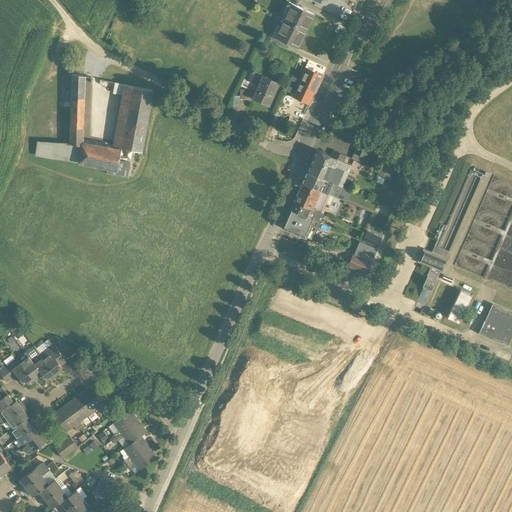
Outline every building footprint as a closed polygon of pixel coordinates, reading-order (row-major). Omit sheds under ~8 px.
[(297,6),(291,3),(291,4),(283,19),(306,30),(314,14),(297,6)] [(306,30),(283,19),(275,36),(275,37),(280,40),(278,46),(286,50),(289,44),(297,48),(306,30)] [(275,36),(269,34),(266,40),(278,46),(280,40),(275,37),(275,36)] [(262,75),(252,70),(247,81),(258,85),(262,75)] [(307,70),(297,91),(310,97),(320,76),(307,70)] [(72,74),(69,144),(81,144),(81,143),(83,144),(85,76),(72,74)] [(278,82),(262,75),(258,85),(252,98),(268,105),(278,82)] [(123,84),(121,98),(129,100),(132,86),(123,84)] [(129,100),(121,146),(141,150),(152,89),(132,86),(129,100)] [(243,86),(240,94),(251,98),(254,90),(243,86)] [(121,98),(112,147),(121,149),(121,146),(129,100),(121,98)] [(78,162),(81,144),(69,144),(32,142),(32,157),(78,162)] [(371,161),(376,149),(358,142),(353,153),(371,161)] [(97,165),(101,147),(83,144),(81,143),(81,144),(78,162),(97,165)] [(112,148),(101,147),(97,165),(108,166),(117,168),(119,160),(121,149),(112,147),(112,148)] [(306,171),(341,187),(343,187),(352,166),(343,162),(346,156),(332,150),(330,156),(316,150),(306,171)] [(130,161),(121,160),(119,160),(117,168),(108,166),(107,172),(127,175),(130,161)] [(400,170),(407,173),(404,179),(407,181),(409,174),(413,166),(404,162),(400,170)] [(391,178),(395,169),(382,164),(377,176),(386,180),(387,177),(391,178)] [(336,198),(341,187),(306,171),(302,182),(301,182),(301,183),(330,195),(336,198)] [(322,213),(330,195),(301,183),(294,201),(322,213)] [(319,220),(322,213),(294,201),(290,209),(319,220)] [(311,239),(319,220),(290,209),(282,228),(306,238),(306,237),(311,239)] [(378,247),(381,240),(366,233),(363,241),(378,247)] [(441,271),(446,260),(424,250),(419,261),(441,271)] [(367,275),(373,262),(353,253),(347,267),(367,275)] [(422,287),(423,287),(430,290),(431,290),(435,281),(427,277),(424,284),(422,287)] [(507,345),(511,334),(511,313),(508,312),(509,311),(492,304),(484,321),(484,320),(478,334),(500,343),(501,343),(507,345)] [(10,330),(17,339),(23,335),(16,326),(10,330)] [(43,343),(35,349),(39,354),(40,355),(55,376),(58,374),(57,372),(62,368),(55,358),(60,354),(52,344),(47,348),(43,343)] [(33,345),(25,352),(40,372),(39,372),(45,380),(50,376),(52,379),(55,376),(40,355),(39,354),(35,349),(33,345)] [(25,352),(16,359),(19,363),(33,381),(36,379),(34,376),(39,372),(40,372),(25,352)] [(0,370),(3,369),(10,379),(15,375),(23,385),(28,381),(30,383),(33,381),(19,363),(16,359),(4,368),(0,362),(0,370)] [(0,370),(0,375),(5,383),(10,379),(3,369),(0,370)] [(95,383),(84,391),(101,414),(105,411),(101,406),(108,400),(95,383)] [(84,391),(74,399),(87,416),(95,411),(98,416),(101,414),(84,391)] [(0,413),(1,413),(7,408),(13,403),(7,394),(0,399),(0,413)] [(80,422),(87,416),(74,399),(63,407),(80,429),(84,427),(80,422)] [(7,408),(1,413),(7,420),(15,414),(24,407),(21,404),(19,405),(16,401),(13,403),(7,408)] [(15,414),(7,420),(13,428),(21,422),(25,419),(28,417),(24,412),(26,410),(24,407),(15,414)] [(52,415),(65,432),(65,433),(66,432),(73,427),(77,432),(80,429),(63,407),(52,415)] [(116,438),(138,421),(130,410),(108,427),(114,434),(111,437),(113,439),(115,437),(116,438)] [(32,422),(29,424),(25,419),(21,422),(13,428),(9,431),(16,439),(34,426),(32,422)] [(138,421),(116,438),(118,441),(123,437),(128,444),(134,440),(135,441),(141,436),(146,432),(138,421)] [(22,447),(38,435),(34,431),(36,429),(34,426),(16,439),(22,447)] [(103,431),(97,436),(102,442),(108,437),(103,431)] [(83,433),(78,437),(82,442),(87,439),(83,433)] [(38,435),(22,447),(28,455),(44,444),(38,435)] [(123,448),(122,449),(128,457),(123,460),(126,463),(131,460),(148,447),(141,436),(135,441),(134,440),(128,444),(123,448)] [(64,441),(72,451),(77,448),(69,437),(64,441)] [(67,455),(72,451),(64,441),(59,445),(67,455)] [(94,441),(89,445),(93,450),(98,446),(94,441)] [(62,459),(67,455),(59,445),(54,448),(62,459)] [(87,446),(83,449),(87,455),(92,451),(87,446)] [(148,447),(126,463),(126,464),(128,466),(133,463),(139,471),(156,458),(148,447)] [(0,472),(2,475),(11,469),(0,454),(0,472)] [(53,461),(46,466),(49,471),(56,466),(53,461)] [(36,468),(19,480),(25,489),(42,476),(49,471),(46,466),(43,462),(36,468)] [(56,466),(49,471),(52,475),(59,470),(58,468),(56,466)] [(71,480),(78,475),(75,470),(68,475),(71,480)] [(42,476),(25,489),(31,497),(38,492),(48,484),(55,480),(56,479),(52,475),(49,471),(42,476)] [(78,475),(71,480),(74,484),(81,479),(78,475)] [(48,484),(38,492),(44,500),(61,488),(65,485),(59,477),(56,479),(55,480),(48,484)] [(98,483),(110,489),(113,483),(100,478),(98,483)] [(108,494),(110,489),(98,483),(96,489),(108,494)] [(61,488),(44,500),(51,509),(60,503),(59,502),(67,496),(61,488)] [(66,511),(82,498),(76,490),(67,496),(59,502),(60,503),(66,511)] [(82,498),(66,511),(82,511),(89,507),(82,498)]
